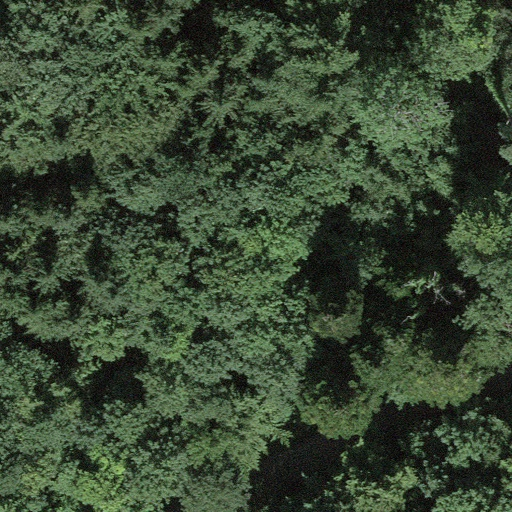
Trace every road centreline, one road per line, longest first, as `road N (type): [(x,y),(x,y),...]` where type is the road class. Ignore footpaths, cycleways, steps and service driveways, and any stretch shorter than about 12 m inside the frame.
road 1 (track): [(511,359),(194,511)]
road 2 (track): [(511,231),(354,0)]
